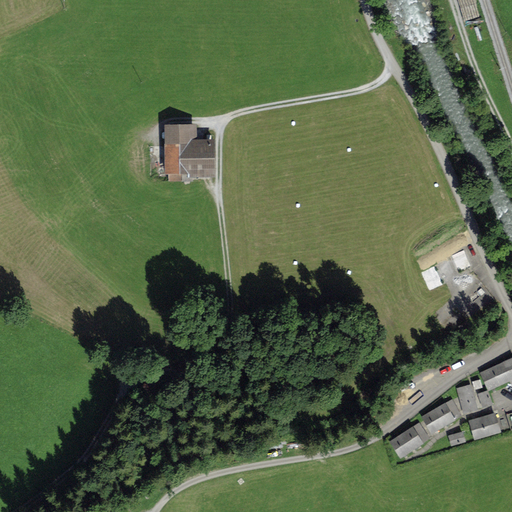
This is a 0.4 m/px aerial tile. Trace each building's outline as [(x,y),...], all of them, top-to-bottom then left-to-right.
[(190,170),(190,174),(210,173),(211,144),(193,144),(193,129),(168,129),(169,178),(182,178),(182,170),(190,170)] [(452,256),(458,271),(470,266),(463,251),(452,256)] [(421,272),(429,291),(443,284),(435,266),(421,272)] [(460,327),(463,331),(469,327),(466,323),(460,327)] [(511,380),(511,359),(481,373),(488,389),(511,379),(511,380)] [(150,379),(137,391),(149,403),(162,390),(150,379)] [(458,389),(465,413),(476,409),(470,385),(458,389)] [(479,394),(483,407),(492,404),(487,391),(479,394)] [(452,400),(423,417),(432,432),(461,415),(452,400)] [(470,422),(475,438),(500,431),(495,414),(470,422)] [(419,424),(391,442),(400,457),(428,439),(419,424)] [(449,436),(452,445),(465,441),(462,433),(449,436)]
